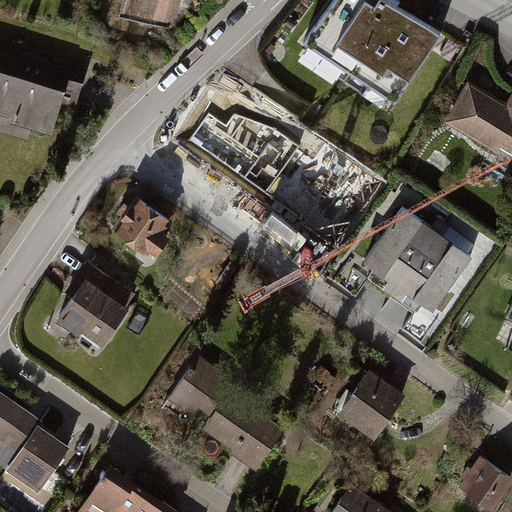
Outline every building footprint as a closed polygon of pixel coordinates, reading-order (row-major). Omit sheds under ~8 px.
[(194,0),(118,0),(116,15),(189,29),(194,0)] [(434,32),(381,0),(326,0),(296,40),(389,99),(434,32)] [(18,56),(0,50),(0,118),(54,133),(63,101),(77,105),(87,68),(20,50),(18,56)] [(511,100),(506,110),(470,87),(448,121),(511,161),(511,100)] [(328,229),(361,178),(287,130),(254,181),(328,229)] [(177,224),(138,195),(114,228),(153,256),(177,224)] [(441,228),(403,201),(362,258),(400,285),(441,228)] [(441,228),(400,285),(438,312),(479,256),(441,228)] [(132,311),(90,280),(60,321),(101,351),(132,311)] [(407,398),(371,373),(340,418),(376,442),(407,398)] [(292,438),(220,383),(205,403),(221,415),(210,428),(267,471),(292,438)] [(79,446),(2,394),(0,396),(0,442),(6,446),(0,454),(0,462),(46,494),(79,446)] [(511,489),(511,478),(483,459),(463,489),(496,511),(511,489)] [(177,511),(116,472),(89,511),(177,511)] [(392,511),(355,486),(336,511),(392,511)]
